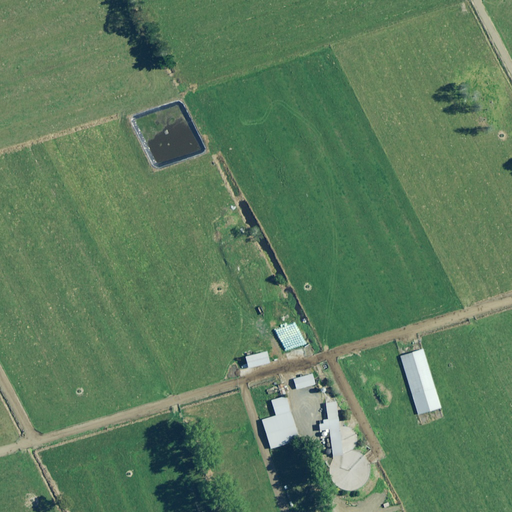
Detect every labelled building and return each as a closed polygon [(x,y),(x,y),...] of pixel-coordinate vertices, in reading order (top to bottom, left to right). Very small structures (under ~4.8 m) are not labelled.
[(441,407),(423,349),(400,356),(418,414),(441,407)] [(266,351),(244,357),(248,369),(270,363),(266,351)] [(315,384),(312,374),(293,379),(296,389),(315,384)] [(299,440),(285,396),(271,400),(275,415),(262,419),(270,448),(299,440)] [(319,430),(329,429),(331,447),(333,456),(343,455),(335,401),(325,403),(328,419),(323,420),(323,423),(319,424),(319,430)]
